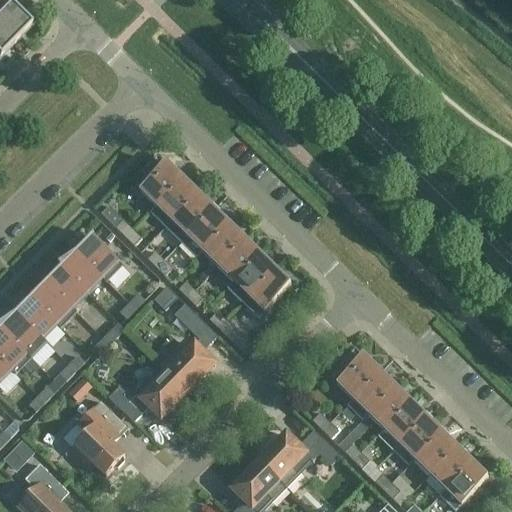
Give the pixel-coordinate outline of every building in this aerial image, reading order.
[(0,19),(9,11),(0,2),(0,19)] [(0,62),(30,32),(26,28),(9,11),(0,19),(0,62)] [(140,193),(156,209),(182,181),(158,157),(141,175),(150,183),(140,193)] [(182,181),(156,209),(150,215),(165,230),(198,197),(182,181)] [(198,197),(165,230),(181,245),(213,212),(198,197)] [(124,224),(108,208),(101,216),(116,231),(124,224)] [(196,260),(202,254),(229,227),(213,212),(181,245),(196,260)] [(125,240),(133,232),(124,224),(116,231),(125,240)] [(202,254),(217,269),(244,242),(229,227),(202,254)] [(134,249),(141,241),(133,232),(125,240),(134,249)] [(107,285),(123,268),(93,239),(77,256),(107,285)] [(260,257),(244,242),(217,269),(233,284),(260,257)] [(155,254),(147,262),(156,270),(164,262),(155,254)] [(59,268),(62,271),(88,297),(103,282),(106,285),(107,285),(77,256),(59,268)] [(227,290),(242,305),(275,272),(260,257),(233,284),(227,290)] [(156,270),(164,279),(172,271),(164,262),(156,270)] [(88,297),(62,271),(47,286),(76,315),(77,315),(74,312),(88,297)] [(291,288),(275,272),(242,305),(259,321),(291,288)] [(187,300),(194,292),(186,284),(178,292),(187,300)] [(32,302),(61,331),(76,315),(47,286),(32,302)] [(167,290),(153,304),(164,313),(178,300),(167,290)] [(194,292),(187,300),(195,309),(203,301),(194,292)] [(129,307),(136,313),(145,304),(139,297),(129,307)] [(47,346),(43,342),(57,328),(61,332),(61,331),(32,302),(16,317),(46,346),(47,346)] [(120,316),(127,322),(136,313),(129,307),(120,316)] [(217,314),(209,322),(218,331),(225,323),(217,314)] [(0,331),(1,333),(31,362),(46,346),(16,317),(0,328),(0,331)] [(191,331),(201,341),(210,332),(200,321),(191,331)] [(218,331),(226,339),(234,331),(225,323),(218,331)] [(113,332),(104,342),(110,348),(125,332),(119,326),(113,332)] [(31,362),(1,333),(0,333),(0,361),(16,377),(31,362)] [(110,348),(104,342),(94,351),(101,357),(110,348)] [(161,367),(160,367),(188,394),(215,367),(195,347),(181,361),(175,355),(162,368),(161,367)] [(45,348),(35,358),(54,376),(63,366),(45,348)] [(338,368),(346,376),(336,386),(353,402),(379,375),(355,351),(338,368)] [(69,369),(75,375),(84,365),(78,359),(69,369)] [(16,377),(0,361),(0,386),(12,374),(15,378),(16,377)] [(161,421),(188,394),(160,367),(161,369),(130,401),(119,390),(108,400),(116,407),(126,418),(133,425),(149,409),(161,421)] [(59,378),(66,384),(75,375),(69,369),(59,378)] [(362,423),(368,417),(395,390),(379,375),(353,402),(347,408),(362,423)] [(75,389),(69,396),(77,404),(84,398),(75,389)] [(38,399),(45,406),(54,396),(48,390),(38,399)] [(368,417),(383,432),(410,405),(395,390),(368,417)] [(29,409),(35,415),(45,406),(38,399),(29,409)] [(92,465),(106,478),(113,470),(118,471),(124,465),(123,460),(125,459),(108,442),(124,427),(101,404),(79,427),(88,436),(71,453),(88,469),(92,465)] [(393,453),(426,420),(410,405),(383,432),(378,438),(393,453)] [(321,417),(313,425),(322,433),(330,425),(321,417)] [(441,435),(426,420),(393,453),(408,468),(414,463),(441,435)] [(322,433),(331,442),(338,434),(330,425),(322,433)] [(331,468),(340,459),(314,433),(299,449),(306,456),(312,462),(319,456),(331,468)] [(0,449),(1,451),(10,441),(4,435),(0,439),(0,449)] [(441,435),(414,463),(430,478),(457,450),(441,435)] [(306,456),(299,449),(286,437),(259,464),(283,488),(287,491),(284,488),(309,462),(311,463),(312,462),(306,456)] [(22,444),(14,452),(26,464),(34,456),(22,444)] [(352,447),(344,455),(353,463),(361,455),(352,447)] [(430,478),(445,493),(472,465),(457,450),(430,478)] [(362,472),(369,464),(361,455),(353,463),(362,472)] [(283,488),(259,464),(232,491),(245,504),(252,511),(253,511),(259,511),(283,488),(287,492),(287,491),(283,488)] [(439,499),(453,511),(457,511),(488,481),(472,465),(445,493),(439,499)] [(25,482),(31,488),(25,494),(25,498),(28,501),(20,509),(22,511),(65,511),(57,503),(57,499),(64,492),(40,467),(25,482)] [(383,477),(375,485),(384,494),(392,486),(383,477)] [(384,494),(392,502),(400,494),(392,486),(384,494)]
